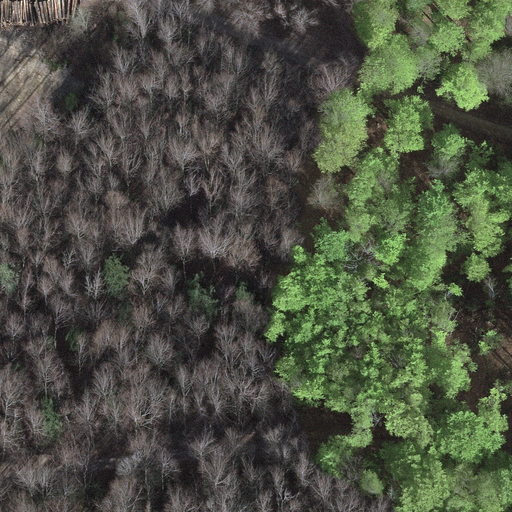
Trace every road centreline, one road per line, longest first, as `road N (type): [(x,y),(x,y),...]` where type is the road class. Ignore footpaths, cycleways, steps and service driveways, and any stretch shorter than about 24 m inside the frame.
road 1 (track): [(0,473),(380,418),(511,440)]
road 2 (track): [(511,134),(168,0)]
